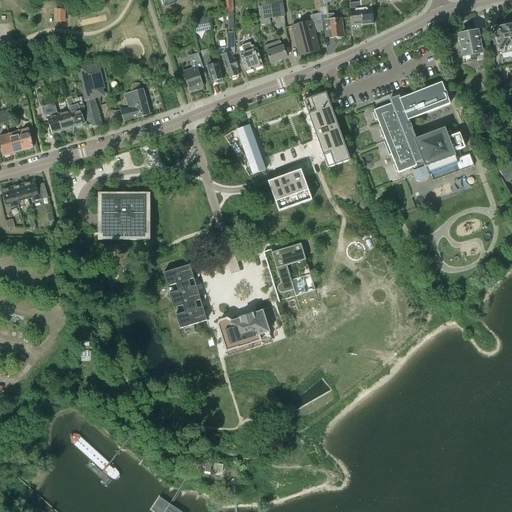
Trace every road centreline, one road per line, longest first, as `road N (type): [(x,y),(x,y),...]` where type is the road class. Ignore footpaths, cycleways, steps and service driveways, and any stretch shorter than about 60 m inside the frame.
road 1 (residential): [(187,119),(437,14)]
road 2 (residential): [(0,176),(187,119)]
road 3 (residential): [(196,150),(243,298)]
road 4 (residential): [(196,150),(170,171),(98,178),(84,189),(82,212)]
